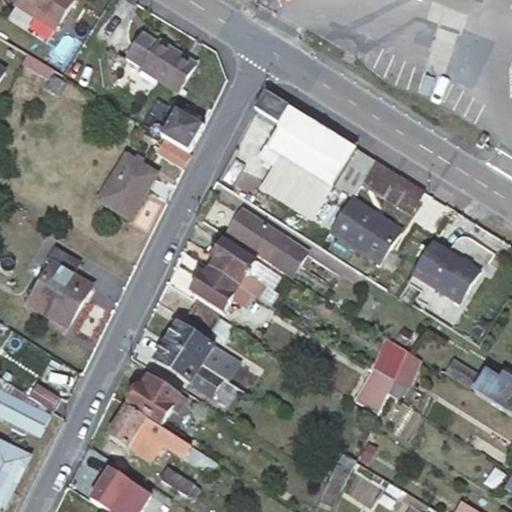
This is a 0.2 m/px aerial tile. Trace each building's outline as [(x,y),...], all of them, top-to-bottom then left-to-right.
[(82,0),(29,0),(24,10),(62,33),(82,0)] [(145,75),(144,76),(182,98),(201,67),(164,45),(163,46),(146,36),(128,64),(145,75)] [(0,63),(19,75),(21,70),(27,59),(0,43),(0,63)] [(27,59),(21,70),(47,86),(53,75),(43,69),(27,59)] [(274,100),(264,94),(255,113),(284,130),(293,115),(374,166),(375,165),(366,159),(326,133),(274,100)] [(207,127),(179,111),(163,138),(191,154),(207,127)] [(362,186),(374,166),(293,115),(284,130),(264,161),(280,171),(329,202),(335,192),(352,203),(362,189),(363,188),(362,186)] [(158,161),(184,175),(188,166),(191,159),(166,145),(158,161)] [(125,161),(98,206),(129,226),(156,180),(125,161)] [(378,166),(363,188),(362,189),(386,204),(402,181),(389,173),(378,166)] [(329,202),(280,171),(270,187),(296,205),(318,219),(329,202)] [(403,181),(388,205),(412,220),(427,197),(404,183),(403,181)] [(296,205),(270,187),(265,195),(314,226),(318,219),(296,205)] [(352,204),(330,237),(380,270),(400,241),(379,227),(382,223),(352,204)] [(230,236),(250,249),(264,227),(245,215),(230,236)] [(403,237),(382,223),(379,227),(400,241),(403,237)] [(264,227),(250,249),(272,263),(286,242),(264,227)] [(224,244),(214,261),(219,264),(213,273),(236,287),(253,297),(273,310),(281,298),(274,293),(282,281),(224,244)] [(482,280),(434,250),(414,281),(462,312),(482,280)] [(52,272),(30,311),(68,334),(91,295),(72,283),(78,271),(53,255),(46,269),(52,272)] [(214,261),(208,270),(213,273),(219,264),(214,261)] [(213,273),(208,270),(203,279),(207,282),(213,273)] [(207,282),(203,279),(192,294),(227,315),(235,303),(245,309),(253,297),(236,287),(213,273),(207,282)] [(194,305),(185,320),(226,344),(234,331),(194,305)] [(340,311),(337,309),(334,314),(341,319),(345,313),(340,311)] [(179,327),(167,346),(174,350),(203,368),(206,370),(220,378),(224,382),(229,385),(241,366),(179,327)] [(404,333),(396,345),(406,352),(414,340),(404,333)] [(378,373),(395,384),(403,367),(409,355),(406,352),(396,345),(394,344),(390,342),(376,372),(378,373)] [(174,350),(167,346),(157,362),(193,385),(203,368),(174,350)] [(403,367),(395,384),(394,386),(409,393),(424,363),(413,356),(410,355),(409,355),(403,367)] [(452,360),(444,373),(465,385),(473,374),(452,360)] [(206,370),(203,368),(193,385),(213,399),(224,382),(220,378),(206,370)] [(378,373),(376,372),(359,405),(371,411),(379,417),(387,399),(389,396),(394,386),(395,384),(378,373)] [(483,387),(511,405),(511,386),(506,382),(503,388),(488,379),(483,387)] [(51,411),(42,406),(0,380),(0,415),(39,439),(55,414),(51,411)] [(148,380),(131,407),(163,428),(181,401),(148,380)] [(40,398),(45,401),(54,406),(59,409),(65,396),(40,381),(33,394),(40,398)] [(490,406),(508,417),(511,410),(511,405),(483,387),(476,397),(490,406)] [(45,401),(42,406),(51,411),(54,406),(45,401)] [(172,438),(147,422),(145,424),(128,413),(111,441),(128,452),(129,451),(152,466),(158,457),(160,459),(165,452),(187,467),(188,465),(196,453),(179,443),(172,438)] [(179,443),(196,453),(203,458),(210,446),(178,427),(172,438),(179,443)] [(0,480),(18,489),(30,463),(0,448),(0,480)] [(110,462),(92,451),(86,462),(103,473),(110,462)] [(196,453),(188,465),(199,473),(206,460),(203,458),(196,453)] [(357,464),(345,456),(330,486),(336,490),(342,494),(353,472),(357,464)] [(169,472),(161,484),(196,506),(203,493),(169,472)] [(109,511),(126,511),(127,511),(118,506),(130,487),(111,474),(93,501),(109,511)] [(0,480),(0,511),(6,511),(18,489),(0,480)] [(334,511),(339,501),(342,494),(336,490),(330,486),(316,511),(334,511)] [(118,506),(127,511),(139,492),(130,487),(118,506)] [(435,511),(417,501),(411,510),(413,511),(435,511)]
